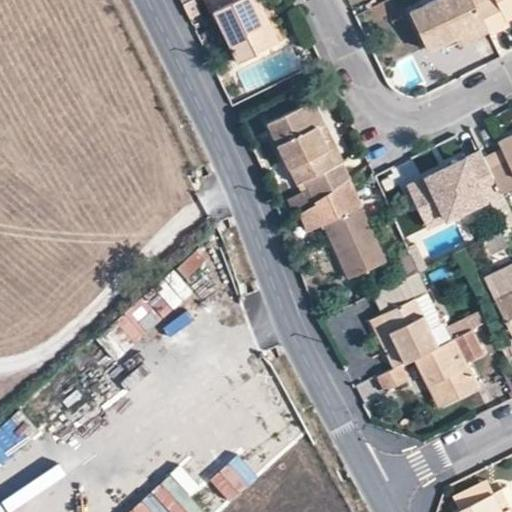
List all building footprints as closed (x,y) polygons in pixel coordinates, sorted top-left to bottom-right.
[(219,0),(221,5),(215,8),(239,60),(278,41),(258,0),(219,0)] [(430,48),(456,37),(486,22),(476,0),(435,0),(413,11),(430,48)] [(509,21),(507,18),(511,15),(511,0),(476,0),(486,22),(490,29),(509,21)] [(490,29),(486,22),(456,37),(459,44),(490,29)] [(314,201),(350,176),(313,99),(270,121),(299,182),(305,179),(314,201)] [(511,182),(511,136),(498,143),(502,150),(485,158),(500,188),(511,182)] [(428,177),(444,213),(500,188),(485,158),(481,151),(428,177)] [(444,213),(428,177),(408,187),(429,230),(503,195),(500,188),(444,213)] [(511,182),(500,188),(503,195),(511,190),(511,182)] [(309,229),(324,223),(349,277),(385,260),(359,205),(339,213),(328,195),(300,211),(309,229)] [(177,270),(116,318),(134,341),(195,293),(177,270)] [(418,271),(371,294),(382,314),(416,297),(428,291),(418,271)] [(511,293),(497,301),(511,332),(511,293)] [(414,359),(440,347),(416,297),(382,314),(395,344),(385,349),(394,368),(402,365),(414,359)] [(385,349),(395,344),(382,314),(370,320),(385,349)] [(116,322),(97,337),(114,359),(133,344),(116,322)] [(414,359),(428,388),(434,385),(444,405),(479,387),(467,362),(483,355),(471,331),(456,339),(440,347),(414,359)] [(378,376),(385,392),(409,381),(402,365),(394,368),(378,376)] [(245,388),(279,434),(291,426),(256,380),(245,388)] [(434,385),(428,388),(438,409),(444,405),(434,385)] [(503,489),(497,492),(505,508),(511,506),(503,489)] [(511,511),(511,507),(511,506),(505,508),(497,492),(463,507),(465,511),(511,511)]
